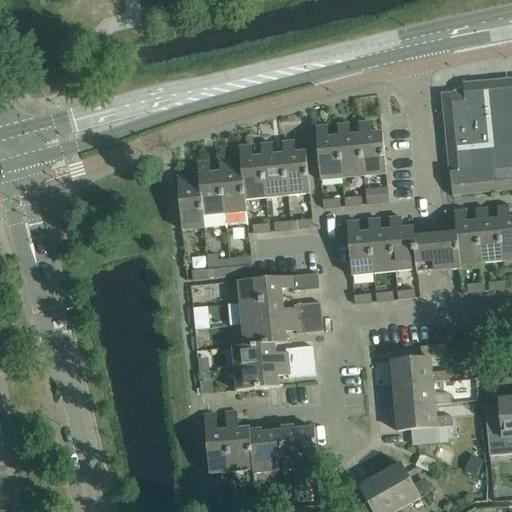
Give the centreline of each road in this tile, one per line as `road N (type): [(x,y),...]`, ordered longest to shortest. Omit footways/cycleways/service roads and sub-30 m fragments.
road 1 (tertiary): [(4,153),(410,47)]
road 2 (residential): [(100,511),(4,153)]
road 3 (residential): [(448,307),(410,47)]
road 4 (residential): [(339,319),(330,243),(254,251)]
road 5 (residential): [(202,405),(234,402),(271,418),(335,413)]
